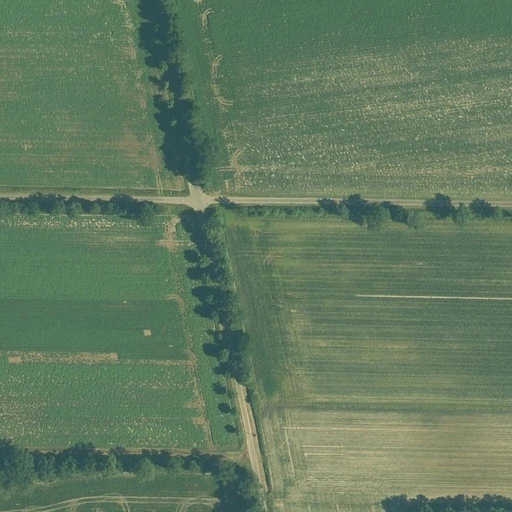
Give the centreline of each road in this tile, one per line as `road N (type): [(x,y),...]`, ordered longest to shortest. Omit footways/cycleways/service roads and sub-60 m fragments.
road 1 (residential): [(264,511),(198,199)]
road 2 (unclassified): [(198,199),(511,206)]
road 3 (residential): [(0,196),(198,199)]
